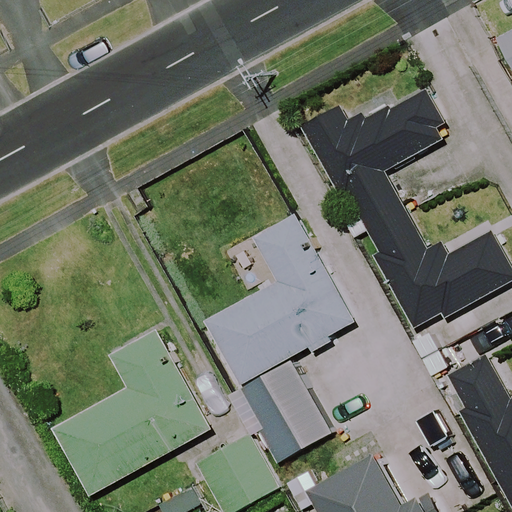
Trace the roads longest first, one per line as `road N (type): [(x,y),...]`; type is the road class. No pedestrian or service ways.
road 1 (residential): [(0,160),(290,0)]
road 2 (unknown): [(428,0),(511,145)]
